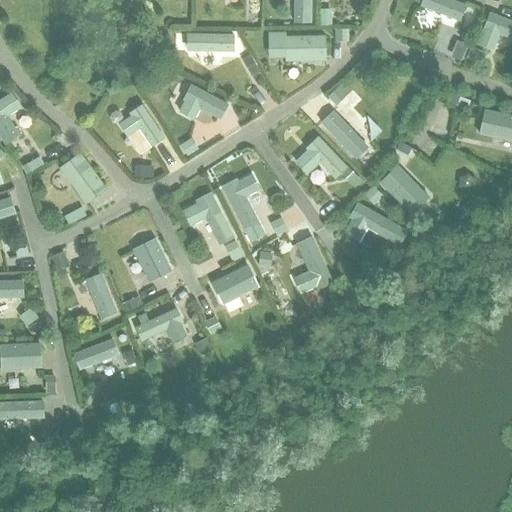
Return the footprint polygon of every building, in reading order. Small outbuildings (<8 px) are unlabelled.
[(311,0),(294,0),(294,26),(311,26),(311,0)] [(466,7),(447,0),(423,0),(420,8),(460,23),(466,7)] [(332,11),(319,11),(319,27),(332,27),(332,11)] [(511,43),(511,24),(489,16),(476,48),(493,55),(499,39),(511,43)] [(350,31),(337,30),(337,39),(350,39),(350,31)] [(285,32),(267,32),(267,57),(286,57),(285,37),(285,32)] [(235,37),(187,36),(187,53),(234,54),(235,37)] [(325,37),(285,37),(286,57),(286,63),(325,62),(325,37)] [(457,43),(451,58),(462,63),(468,47),(457,43)] [(470,49),(467,60),(483,66),(486,55),(470,49)] [(251,56),(243,61),(251,77),(259,73),(251,56)] [(229,105),(192,86),(184,101),(186,102),(180,113),(195,121),(201,110),(221,121),(229,105)] [(336,87),(326,96),(335,106),(345,96),(336,87)] [(453,96),(450,104),(467,108),(469,101),(453,96)] [(6,120),(19,112),(10,97),(0,103),(0,143),(4,149),(18,139),(6,120)] [(163,142),(140,108),(128,117),(129,119),(117,128),(126,141),(138,133),(150,151),(163,142)] [(511,116),(485,111),(480,135),(511,141),(511,116)] [(333,112),(322,124),(358,159),(369,148),(333,112)] [(188,141),(180,147),(187,158),(195,152),(188,141)] [(340,178),(347,171),(317,141),(305,153),(307,155),(294,166),(306,179),(319,167),(334,183),(340,178)] [(399,143),(395,151),(410,158),(414,151),(399,143)] [(79,154),(63,167),(89,203),(106,191),(79,154)] [(38,156),(20,166),(24,174),(43,164),(38,156)] [(154,167),(136,167),(136,180),(154,180),(154,167)] [(397,167),(380,183),(413,215),(429,198),(397,167)] [(347,171),(340,178),(352,190),(359,183),(347,171)] [(458,177),(457,186),(464,192),(473,188),(474,179),(466,173),(458,177)] [(237,185),(235,183),(220,191),(243,237),(259,229),(245,201),(259,194),(251,178),(237,185)] [(371,186),(363,195),(373,204),(381,196),(371,186)] [(233,242),(210,196),(194,204),(196,207),(182,215),(189,230),(204,223),(218,250),(233,242)] [(0,220),(14,217),(8,197),(0,199),(0,220)] [(81,204),(63,214),(67,223),(85,213),(81,204)] [(398,250),(407,235),(357,207),(349,222),(351,223),(343,238),(358,246),(366,231),(398,250)] [(280,217),(269,223),(275,235),(286,230),(280,217)] [(23,239),(12,242),(15,257),(26,253),(23,239)] [(154,239),(133,250),(149,283),(170,272),(154,239)] [(332,288),(311,240),(296,247),(308,276),(292,283),(299,298),(315,291),(317,294),(332,288)] [(236,243),(227,247),(234,262),(243,258),(236,243)] [(63,251),(51,256),(57,270),(69,265),(63,251)] [(268,256),(258,254),(256,267),(266,268),(268,256)] [(248,267),(211,285),(223,308),(259,290),(248,267)] [(101,276),(85,282),(102,322),(117,315),(101,276)] [(0,302),(21,302),(20,285),(0,285),(0,302)] [(138,298),(121,306),(125,314),(142,307),(138,298)] [(30,310),(20,317),(27,328),(37,321),(30,310)] [(147,325),(143,317),(136,320),(140,329),(134,331),(141,346),(165,334),(172,348),(186,341),(180,328),(181,327),(175,312),(147,325)] [(215,316),(203,321),(209,334),(221,328),(215,316)] [(112,339),(75,353),(82,369),(118,355),(112,339)] [(206,340),(194,346),(200,359),(213,353),(206,340)] [(40,345),(0,346),(0,356),(1,373),(41,371),(40,345)] [(130,350),(122,353),(126,365),(135,362),(130,350)] [(55,377),(46,378),(47,395),(55,395),(55,377)] [(42,403),(0,404),(0,423),(43,422),(42,403)] [(45,429),(38,441),(53,449),(59,437),(45,429)]
